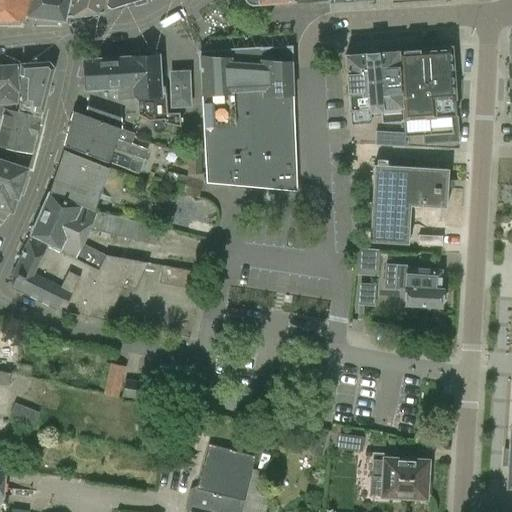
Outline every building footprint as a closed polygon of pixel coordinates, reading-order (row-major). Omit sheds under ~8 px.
[(0,0),(0,21),(24,22),(25,17),(29,0),(0,0)] [(29,0),(25,17),(65,22),(66,17),(70,0),(29,0)] [(70,0),(66,17),(102,13),(102,11),(104,0),(70,0)] [(141,0),(106,0),(106,5),(110,9),(141,0)] [(223,185),(296,191),(293,96),(292,64),(291,59),(291,48),(263,49),(262,47),(227,49),(227,51),(199,53),(200,58),(199,58),(200,73),(201,97),(202,97),(206,183),(223,185)] [(398,52),(397,52),(400,108),(402,108),(403,121),(404,134),(402,134),(403,147),(405,147),(405,138),(425,136),(425,143),(436,142),(436,135),(453,134),(452,117),(456,117),(455,100),(454,100),(454,99),(455,99),(451,48),(424,50),(422,50),(400,51),(400,52),(398,52)] [(397,52),(345,56),(349,111),(350,111),(351,125),(371,124),(370,113),(381,112),(382,123),(403,121),(402,108),(400,108),(397,52)] [(147,57),(130,58),(133,99),(136,99),(138,115),(149,120),(165,118),(165,122),(179,126),(178,113),(167,113),(166,96),(160,96),(159,74),(158,56),(147,57)] [(80,101),(77,112),(122,129),(121,117),(138,115),(136,99),(133,99),(130,58),(90,60),(84,70),(84,72),(77,100),(80,101)] [(54,69),(49,64),(16,65),(17,75),(21,74),(21,91),(19,103),(17,111),(5,108),(1,124),(0,128),(0,160),(25,169),(29,153),(31,153),(54,69)] [(0,128),(1,124),(5,108),(17,111),(19,103),(21,91),(21,74),(17,75),(16,65),(0,66),(0,128)] [(172,106),(189,105),(188,73),(171,74),(172,106)] [(135,134),(122,129),(77,112),(77,113),(73,113),(64,146),(68,147),(138,173),(147,150),(131,144),(135,134)] [(202,152),(200,125),(187,126),(188,153),(202,152)] [(375,145),(403,147),(402,134),(375,132),(375,145)] [(49,192),(74,202),(94,210),(109,169),(63,151),(50,192),(49,192)] [(201,154),(188,154),(188,173),(201,173),(201,154)] [(17,198),(26,169),(25,169),(0,160),(0,208),(12,213),(17,198)] [(447,181),(448,170),(374,166),(369,242),(408,245),(410,207),(446,209),(447,189),(447,181)] [(198,198),(203,181),(179,174),(174,192),(198,198)] [(49,192),(30,236),(100,270),(106,256),(104,255),(81,244),(87,231),(155,247),(159,229),(96,214),(73,204),(74,202),(49,192)] [(442,246),(443,236),(418,235),(418,245),(442,246)] [(106,320),(136,261),(106,256),(100,270),(30,236),(11,275),(16,278),(12,288),(56,309),(57,309),(59,309),(59,310),(106,320)] [(378,250),(358,248),(355,272),(377,274),(378,250)] [(386,264),(384,289),(406,290),(405,305),(440,307),(442,290),(440,290),(441,271),(429,270),(416,269),(409,269),(409,266),(386,264)] [(199,291),(203,274),(162,266),(159,283),(199,291)] [(362,304),(378,302),(376,282),(360,284),(362,304)] [(118,399),(125,368),(118,366),(110,364),(103,395),(118,399)] [(0,385),(9,386),(10,374),(0,371),(0,385)] [(153,383),(126,379),(124,395),(151,398),(153,383)] [(34,428),(39,413),(15,403),(9,418),(34,428)] [(362,452),(364,438),(337,434),(335,449),(362,452)] [(265,511),(269,500),(246,493),(255,456),(208,444),(196,487),(189,511),(265,511)] [(427,462),(383,460),(383,457),(373,457),(372,493),(382,494),(381,496),(425,498),(425,494),(429,494),(430,479),(426,479),(427,462)]
